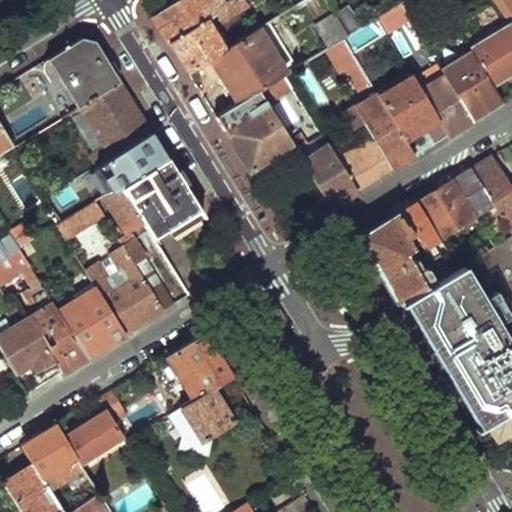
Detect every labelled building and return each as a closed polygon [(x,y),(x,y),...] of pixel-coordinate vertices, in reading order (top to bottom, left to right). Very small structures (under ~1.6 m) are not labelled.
[(180,0),(152,18),(167,42),(236,0),(180,0)] [(236,0),(167,42),(186,72),(209,58),(230,45),(226,39),(221,43),(214,32),(249,11),(242,0),(236,0)] [(403,0),(399,3),(408,17),(434,0),(403,0)] [(437,0),(449,18),(463,9),(458,0),(437,0)] [(511,0),(496,0),(508,20),(511,17),(511,0)] [(399,3),(375,17),(385,34),(409,19),(408,17),(399,3)] [(315,25),(327,47),(334,42),(341,38),(346,35),(332,14),(315,25)] [(209,58),(224,83),(220,86),(231,106),(257,90),(283,74),(296,66),(267,22),(230,45),(209,58)] [(469,51),(491,85),(511,72),(511,26),(510,23),(468,49),(469,51)] [(45,59),(76,110),(119,83),(105,60),(88,33),(45,59)] [(334,42),(361,86),(368,82),(341,38),(334,42)] [(404,138),(375,93),(368,82),(361,86),(334,42),(327,47),(323,50),(339,77),(346,73),(362,101),(342,113),(351,130),(361,123),(370,138),(336,158),(357,191),(383,175),(381,171),(388,166),(391,170),(414,155),(404,138)] [(443,76),(470,122),(502,102),(491,85),(469,51),(439,69),(443,76)] [(411,78),(419,90),(443,76),(439,69),(435,63),(411,78)] [(375,93),(404,138),(435,118),(419,90),(411,78),(408,73),(402,78),(405,82),(399,86),(395,82),(389,87),(391,91),(385,95),(381,89),(375,93)] [(257,90),(266,104),(292,88),(283,74),(257,90)] [(419,90),(435,118),(446,136),(470,122),(443,76),(419,90)] [(82,119),(100,149),(87,157),(94,168),(106,160),(149,133),(135,109),(119,83),(76,110),(65,117),(72,125),(82,119)] [(214,116),(247,169),(290,143),(266,104),(257,90),(231,106),(214,116)] [(336,158),(320,133),(305,142),(295,124),(284,131),(295,151),(330,207),(357,191),(336,158)] [(0,151),(11,145),(0,126),(0,151)] [(106,160),(122,185),(165,159),(149,133),(106,160)] [(13,149),(26,170),(39,162),(27,140),(13,149)] [(511,193),(489,156),(467,169),(490,205),(511,236),(511,193)] [(118,187),(143,224),(152,237),(196,211),(165,159),(122,185),(118,187)] [(383,175),(391,170),(388,166),(381,171),(383,175)] [(449,180),(473,216),(490,205),(467,169),(449,180)] [(415,201),(438,237),(467,219),(470,224),(476,220),(473,216),(449,180),(415,201)] [(38,189),(44,200),(53,195),(46,184),(38,189)] [(143,224),(118,187),(103,196),(127,234),(121,237),(119,233),(113,236),(122,248),(132,265),(144,257),(133,241),(134,241),(128,233),(143,224)] [(44,200),(58,223),(67,218),(53,195),(44,200)] [(405,217),(420,240),(424,246),(438,237),(415,201),(396,213),(401,220),(405,217)] [(54,226),(64,241),(103,218),(93,202),(67,218),(58,223),(54,226)] [(359,235),(398,301),(405,297),(448,272),(442,262),(439,258),(432,247),(427,251),(424,246),(420,240),(412,247),(404,235),(409,232),(401,220),(396,213),(359,235)] [(6,231),(16,248),(32,239),(21,222),(6,231)] [(0,235),(0,258),(16,249),(16,248),(6,231),(0,235)] [(511,259),(511,242),(503,247),(511,260),(511,259)] [(132,265),(122,248),(112,254),(118,263),(99,276),(92,265),(84,270),(95,286),(126,333),(161,312),(132,265)] [(0,281),(18,271),(27,285),(36,280),(16,249),(0,258),(0,281)] [(439,258),(442,262),(451,256),(448,252),(439,258)] [(442,262),(448,272),(458,267),(451,256),(442,262)] [(132,265),(161,312),(175,303),(144,257),(132,265)] [(405,297),(484,425),(511,409),(511,341),(465,263),(458,267),(448,272),(405,297)] [(45,293),(88,357),(108,344),(126,333),(95,286),(64,306),(57,295),(54,297),(50,291),(45,293)] [(28,317),(53,358),(58,365),(63,372),(75,364),(88,357),(45,293),(41,288),(32,293),(42,308),(28,317)] [(0,334),(0,347),(16,373),(33,362),(38,369),(53,358),(28,317),(0,334)] [(165,356),(193,400),(215,387),(232,376),(204,331),(165,356)] [(58,365),(53,358),(38,369),(43,376),(58,365)] [(180,407),(201,442),(234,422),(215,387),(193,400),(180,407)] [(97,398),(104,408),(113,424),(127,416),(110,389),(97,398)] [(63,434),(79,461),(113,440),(120,435),(113,424),(104,408),(63,434)] [(511,409),(484,425),(495,442),(507,434),(511,434),(511,409)] [(29,462),(61,511),(69,511),(99,492),(79,461),(63,434),(56,423),(34,437),(19,446),(29,462)] [(113,440),(123,455),(130,451),(120,435),(113,440)] [(1,481),(20,511),(61,511),(29,462),(1,481)] [(111,511),(99,492),(69,511),(111,511)]
